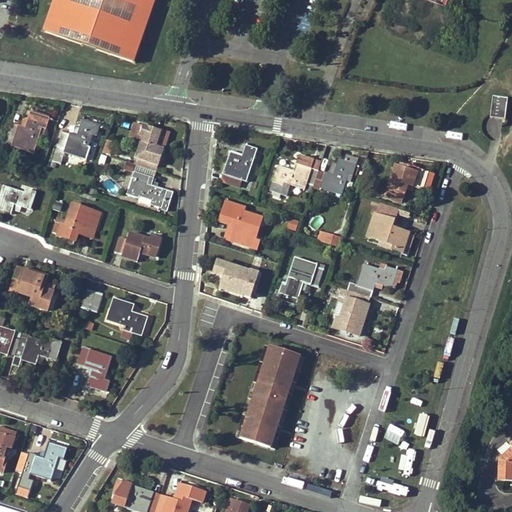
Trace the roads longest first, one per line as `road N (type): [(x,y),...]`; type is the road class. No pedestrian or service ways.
road 1 (residential): [(419,511),(503,223),(485,172),(459,150)]
road 2 (residential): [(459,150),(202,107)]
road 3 (residential): [(346,509),(114,431)]
road 4 (residential): [(391,362),(459,150)]
road 5 (residential): [(202,107),(0,77)]
road 6 (residential): [(0,234),(187,298)]
road 7 (residential): [(187,298),(202,107)]
road 8 (residential): [(228,310),(391,362)]
road 9 (residential): [(114,431),(162,379),(187,298)]
road 10 (residential): [(346,509),(391,362)]
road 11 (unknown): [(314,115),(353,0)]
road 12 (unknown): [(357,473),(329,451),(337,411),(378,403)]
